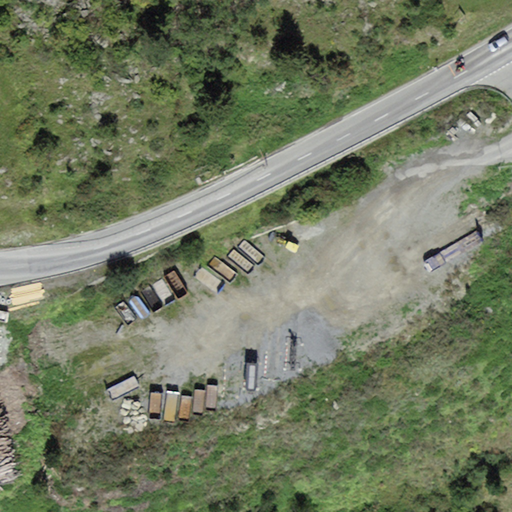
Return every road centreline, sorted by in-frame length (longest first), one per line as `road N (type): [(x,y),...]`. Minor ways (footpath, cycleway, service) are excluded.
road 1 (primary): [(511,41),(254,179),(135,231),(0,268)]
road 2 (track): [(511,154),(439,154),(402,174),(247,342)]
